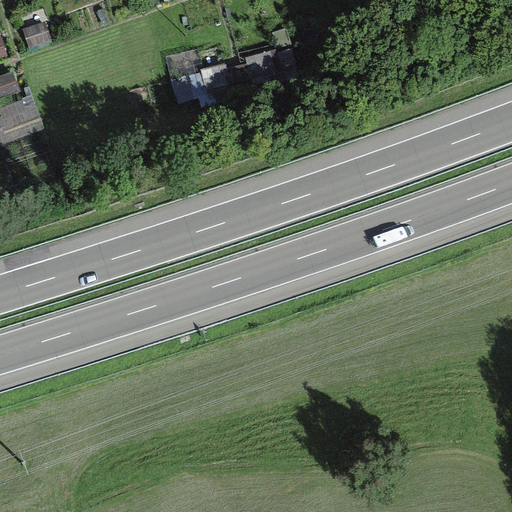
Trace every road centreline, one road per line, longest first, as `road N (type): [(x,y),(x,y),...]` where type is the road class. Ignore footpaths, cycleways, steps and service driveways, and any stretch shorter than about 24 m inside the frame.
road 1 (motorway): [(511,121),(0,294)]
road 2 (motorway): [(0,356),(511,184)]
